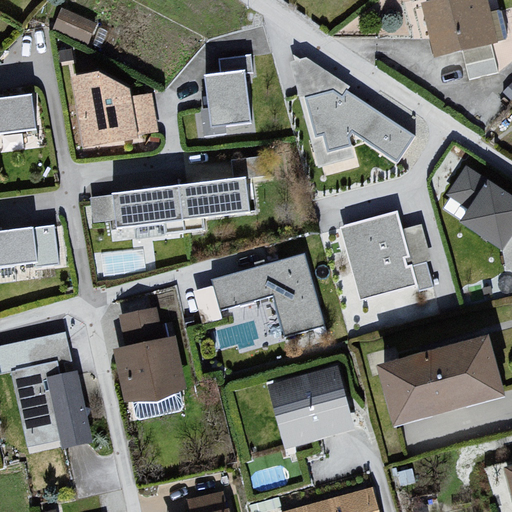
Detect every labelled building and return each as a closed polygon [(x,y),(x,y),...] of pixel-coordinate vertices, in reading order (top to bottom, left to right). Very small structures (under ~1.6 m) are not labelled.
[(477,0),(437,0),(411,5),(423,58),(502,40),(493,12),(481,15),(477,0)] [(62,3),(53,23),(90,39),(99,19),(62,3)] [(397,164),(416,136),(293,54),(319,167),(354,159),(348,132),(397,164)] [(215,75),(195,77),(202,129),(249,126),(248,81),(251,58),(215,60),(215,75)] [(89,73),(64,79),(76,151),(136,145),(137,137),(154,135),(147,96),(125,98),(122,90),(89,73)] [(32,100),(0,103),(0,135),(35,131),(32,100)] [(511,233),(511,196),(486,180),(459,221),(502,249),(511,233)] [(243,182),(102,195),(107,228),(248,216),(243,182)] [(392,215),(334,230),(358,301),(407,286),(410,293),(429,290),(422,266),(428,265),(416,227),(398,232),(392,215)] [(0,271),(41,267),(37,232),(0,235),(0,271)] [(301,256),(206,282),(213,313),(268,297),(280,341),(323,330),(301,256)] [(149,313),(114,319),(119,346),(106,352),(120,404),(148,402),(167,393),(177,392),(166,338),(154,340),(149,313)] [(474,338),(363,371),(380,427),(491,398),(474,338)] [(64,339),(19,347),(23,368),(8,372),(19,431),(50,425),(54,448),(84,443),(64,339)] [(330,374),(259,388),(274,449),(345,434),(330,374)] [(511,511),(511,465),(496,469),(506,511),(511,511)] [(376,511),(371,492),(283,511),(376,511)] [(222,511),(218,493),(182,501),(184,511),(222,511)]
